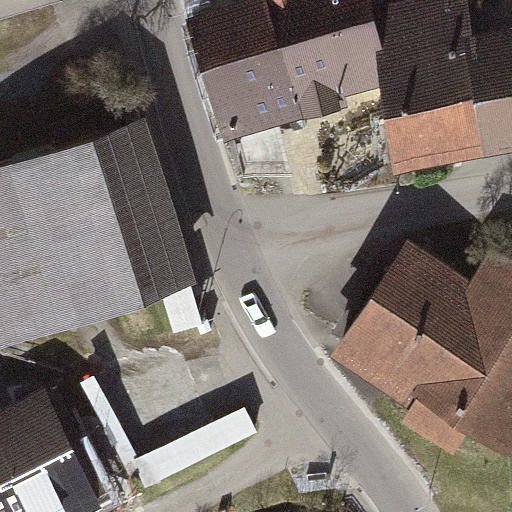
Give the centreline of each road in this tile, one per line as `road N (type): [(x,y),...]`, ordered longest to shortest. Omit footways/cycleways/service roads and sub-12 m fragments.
road 1 (unclassified): [(511,190),(231,249)]
road 2 (tertiary): [(155,0),(231,249)]
road 3 (tertiary): [(231,249),(283,346),(337,416)]
road 4 (residential): [(337,416),(167,511)]
road 5 (tertiary): [(337,416),(409,511)]
